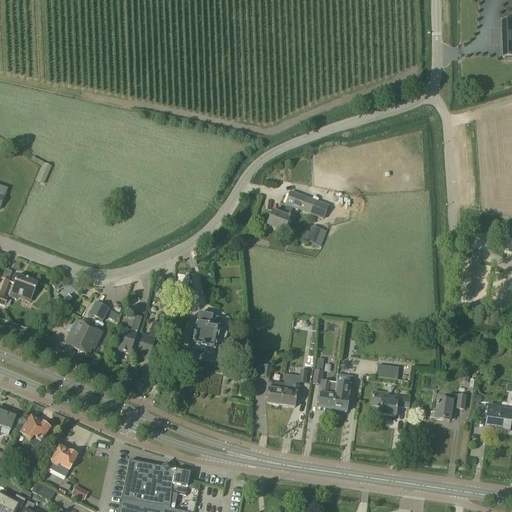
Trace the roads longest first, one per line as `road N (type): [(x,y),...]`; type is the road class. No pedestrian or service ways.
road 1 (unclassified): [(0,240),(83,273),(141,269),(219,219),(247,173),(269,155),(427,93)]
road 2 (tertiary): [(511,497),(239,455)]
road 3 (unclassified): [(511,266),(463,244),(453,231),(446,117),(427,93)]
road 4 (tertiary): [(141,415),(0,354)]
road 5 (tertiary): [(0,370),(133,428)]
